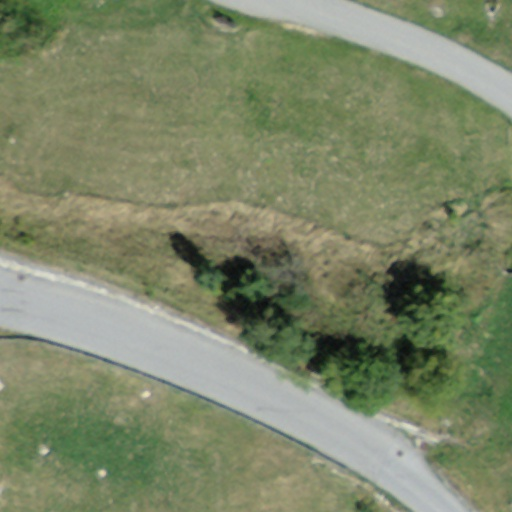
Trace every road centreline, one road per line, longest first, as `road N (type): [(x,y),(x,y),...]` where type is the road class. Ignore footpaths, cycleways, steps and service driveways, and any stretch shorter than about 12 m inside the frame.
road 1 (residential): [(453,511),(374,451),(220,375),(84,318),(0,294)]
road 2 (residential): [(268,0),(357,25),(511,99)]
